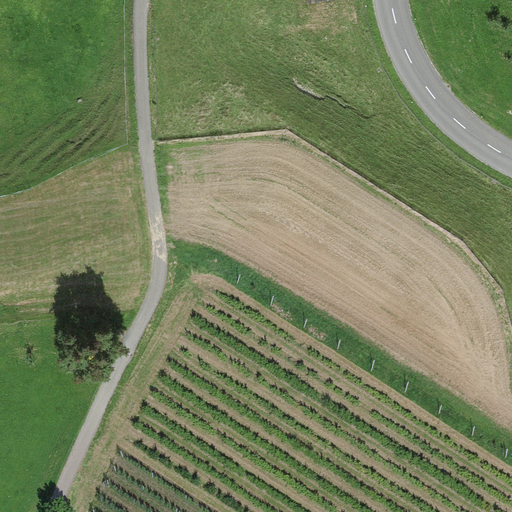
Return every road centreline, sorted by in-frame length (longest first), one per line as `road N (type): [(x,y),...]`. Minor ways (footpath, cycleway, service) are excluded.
road 1 (unclassified): [(52,511),(159,280),(142,105),(143,0)]
road 2 (tertiary): [(511,157),(446,113),(411,61),(391,0)]
